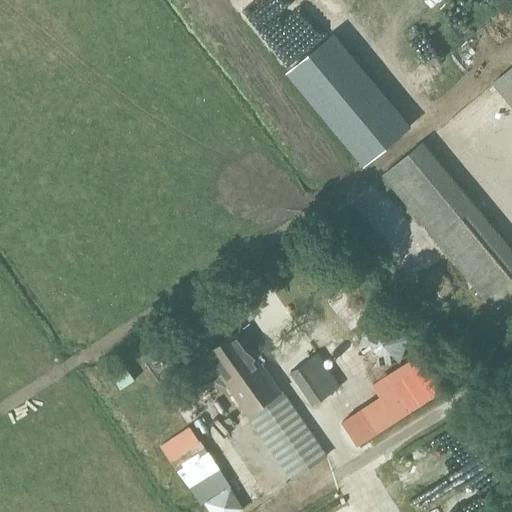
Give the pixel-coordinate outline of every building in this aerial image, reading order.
[(511,67),(494,83),(511,104),(511,67)] [(484,297),(511,273),(511,249),(422,142),(383,175),(484,297)] [(257,299),(264,295),(268,292),(258,277),(230,296),(244,316),(261,305),(257,299)] [(397,320),(370,324),(361,349),(377,368),(403,364),(411,340),(397,320)] [(292,478),(324,456),(237,331),(206,353),(292,478)] [(147,363),(168,353),(160,336),(139,347),(147,363)] [(313,404),(340,385),(317,353),(291,371),(313,404)] [(356,443),(443,389),(422,356),(391,375),(400,388),(374,404),(378,411),(368,418),(361,407),(341,419),(356,443)] [(200,500),(230,481),(203,443),(193,427),(162,447),(178,473),(200,500)] [(212,511),(235,511),(241,508),(228,487),(205,501),(212,511)]
